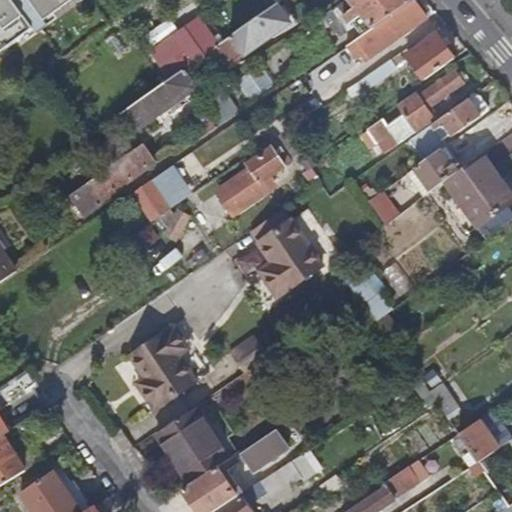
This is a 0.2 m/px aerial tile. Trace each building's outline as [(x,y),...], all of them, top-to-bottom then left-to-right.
[(0,0),(0,53),(34,29),(13,0),(0,0)] [(38,33),(48,25),(45,21),(29,0),(13,0),(34,29),(38,33)] [(29,0),(45,21),(73,0),(29,0)] [(346,0),(301,32),(308,42),(332,25),(338,33),(342,30),(344,34),(355,26),(353,22),(365,13),(374,26),(380,22),(411,0),(346,0)] [(380,22),(348,46),(357,58),(378,42),(383,48),(427,16),(415,0),(411,0),(380,22)] [(292,22),(278,3),(217,47),(230,65),(292,22)] [(164,42),(184,70),(206,54),(186,26),(164,42)] [(408,54),(425,79),(456,58),(437,33),(408,54)] [(387,60),(343,91),(350,101),(395,70),(387,60)] [(417,92),(352,138),(363,154),(393,133),(400,143),(435,118),(429,108),(465,82),(457,70),(420,96),(417,92)] [(88,169),(96,179),(145,143),(137,132),(195,91),(182,72),(123,113),(131,124),(82,160),(88,169)] [(223,87),(204,101),(221,125),(240,112),(223,87)] [(426,161),(447,145),(440,133),(447,128),(452,136),(488,110),(488,106),(481,95),(475,94),(434,124),(417,136),(411,140),(426,161)] [(218,128),(207,112),(199,118),(209,133),(218,128)] [(440,133),(447,145),(455,139),(452,136),(447,128),(440,133)] [(157,161),(145,143),(96,179),(83,187),(79,191),(91,209),(157,161)] [(464,167),(447,145),(426,161),(416,168),(433,190),(446,180),(464,167)] [(251,170),(220,192),(235,214),(271,187),(265,178),(286,163),(278,153),(283,150),(280,146),(275,149),(273,146),(246,164),(251,170)] [(511,193),(483,153),(464,167),(446,180),(479,226),(511,201),(511,193)] [(433,190),(416,168),(411,172),(414,176),(412,177),(425,195),(433,190)] [(170,170),(153,182),(171,207),(188,196),(170,170)] [(171,207),(153,182),(136,194),(153,219),(171,207)] [(366,194),(373,189),(369,183),(362,188),(366,194)] [(371,200),(388,224),(401,215),(383,191),(371,200)] [(43,233),(51,246),(74,231),(58,207),(53,211),(60,222),(43,233)] [(282,211),(253,232),(261,242),(259,243),(272,262),(278,271),(266,279),(278,296),(323,266),(292,220),(290,222),(282,211)] [(0,284),(18,272),(0,246),(0,284)] [(261,271),(266,279),(278,271),(272,262),(261,271)] [(175,327),(165,334),(179,355),(190,348),(175,327)] [(258,337),(271,356),(279,350),(266,332),(258,337)] [(198,381),(179,355),(165,334),(133,356),(147,376),(152,384),(143,390),(157,409),(198,381)] [(232,353),(247,373),(271,356),(258,337),(257,336),(232,353)] [(29,371),(0,388),(0,406),(2,409),(26,394),(33,396),(39,393),(36,388),(39,386),(29,371)] [(152,384),(147,376),(138,382),(143,390),(152,384)] [(443,382),(430,391),(438,404),(446,415),(459,407),(443,382)] [(170,446),(217,414),(209,401),(162,433),(170,446)] [(13,425),(16,429),(37,416),(41,414),(38,409),(13,425)] [(170,446),(194,482),(220,465),(241,451),(217,414),(170,446)] [(0,438),(5,435),(11,432),(0,416),(0,438)] [(37,416),(16,429),(24,442),(45,428),(37,416)] [(501,446),(482,418),(459,434),(479,462),(501,446)] [(272,432),(246,449),(263,474),(289,457),(272,432)] [(0,487),(28,471),(5,435),(0,438),(0,487)] [(292,460),(263,480),(271,492),(301,472),(292,460)] [(414,462),(385,482),(387,486),(349,511),(377,511),(397,498),(394,493),(418,477),(414,471),(418,468),(414,462)] [(213,511),(240,494),(220,465),(194,482),(186,487),(202,511),(213,511)] [(23,493),(36,511),(83,511),(89,508),(61,467),(23,493)] [(336,473),(320,484),(327,494),(343,484),(336,473)] [(255,511),(243,496),(220,511),(255,511)]
